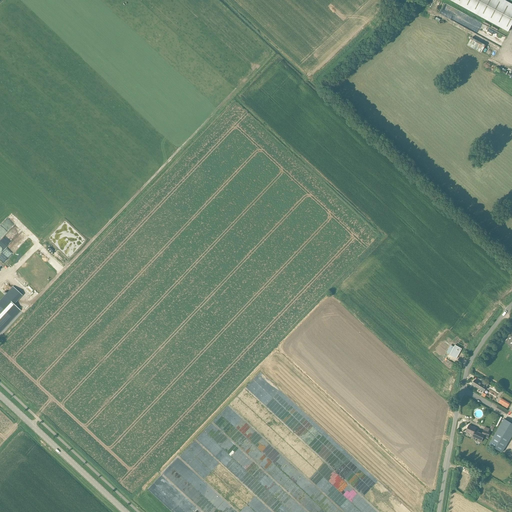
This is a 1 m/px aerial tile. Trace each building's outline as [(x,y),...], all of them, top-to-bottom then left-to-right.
[(448,0),(507,32),(508,32),(511,24),(511,4),(503,0),(448,0)] [(443,19),(457,19),(457,13),(452,12),(452,8),(443,8),(443,19)] [(472,38),(469,42),(467,46),(481,54),(485,46),(472,38)] [(0,332),(20,311),(14,305),(22,296),(13,287),(0,300),(0,332)] [(450,354),(450,355),(456,359),(462,349),(455,345),(454,347),(452,351),(450,354)] [(472,385),(476,387),(483,392),(486,387),(475,380),(472,385)] [(510,404),(505,401),(502,407),(507,410),(510,404)] [(498,406),(496,408),(507,414),(508,412),(498,406)] [(511,424),(504,419),(489,445),(502,453),(511,436),(511,424)] [(469,425),(466,432),(473,436),(472,438),(475,440),(475,441),(476,441),(476,440),(481,443),(482,440),(482,439),(483,438),(484,436),(488,438),(490,433),(488,432),(484,430),(483,432),(482,434),(481,433),(481,434),(478,433),(478,432),(479,430),(476,429),(473,427),(469,425)]
